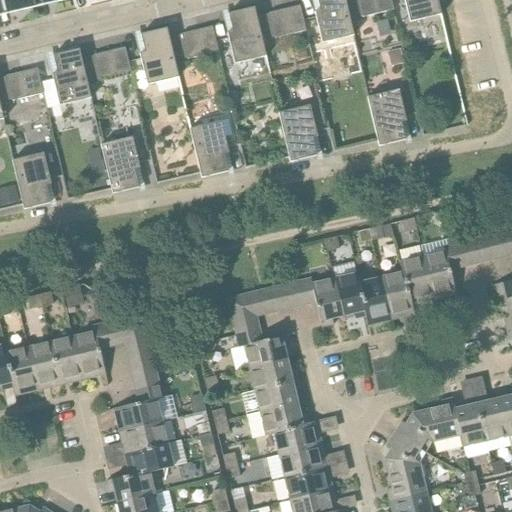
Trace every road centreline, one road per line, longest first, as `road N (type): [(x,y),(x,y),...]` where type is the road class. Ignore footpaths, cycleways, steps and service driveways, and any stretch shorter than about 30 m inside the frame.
road 1 (residential): [(511,123),(479,151),(0,234)]
road 2 (track): [(0,285),(511,191)]
road 3 (residential): [(368,422),(388,401),(427,395),(442,375),(495,363),(475,279)]
road 4 (residential): [(0,47),(176,5)]
road 5 (residential): [(368,422),(324,410),(302,323)]
